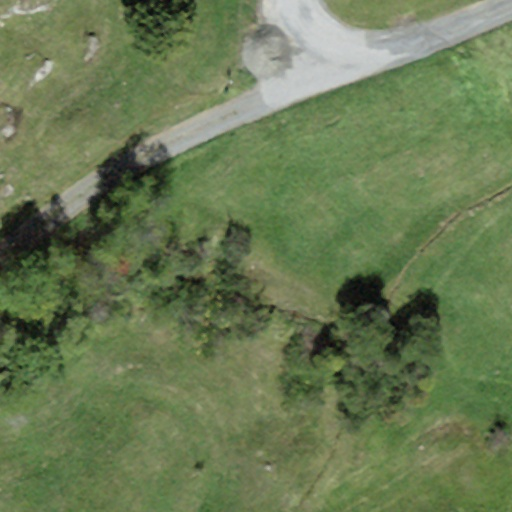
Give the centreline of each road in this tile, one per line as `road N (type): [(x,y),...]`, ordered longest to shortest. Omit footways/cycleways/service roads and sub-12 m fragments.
road 1 (track): [(319,70),(173,137),(0,251)]
road 2 (track): [(490,0),(319,70)]
